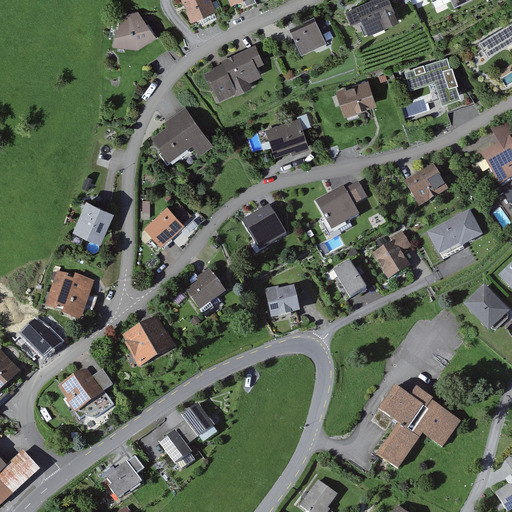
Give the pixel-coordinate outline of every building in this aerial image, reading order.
[(211,0),(184,0),(194,21),(217,11),(211,0)] [(399,20),(389,0),(370,0),(371,2),(346,14),(352,26),(359,23),(364,36),(399,20)] [(471,0),(409,0),(410,1),(411,0),(449,0),(454,10),(473,2),(471,0)] [(135,50),(155,37),(150,29),(139,11),(131,16),(115,16),(114,50),(135,50)] [(325,43),(316,22),(294,31),(303,52),(325,43)] [(488,60),(511,45),(511,23),(478,44),(488,60)] [(263,66),(255,48),(247,52),(222,62),(223,65),(220,66),(213,69),(214,73),(205,77),(212,92),(215,91),(220,103),(252,90),(249,84),(261,79),(256,69),(263,66)] [(412,87),(433,80),(442,106),(462,99),(449,60),(408,74),(412,87)] [(367,82),(335,92),(344,119),(371,110),(376,108),(367,82)] [(200,156),(214,147),(187,109),(177,117),(153,134),(171,160),(192,145),(200,156)] [(299,119),(266,133),(277,159),(310,145),(299,119)] [(499,145),(481,155),(501,189),(511,182),(511,125),(509,121),(491,131),(495,138),(499,145)] [(335,134),(339,151),(347,149),(354,147),(349,130),(335,134)] [(416,176),(406,182),(419,207),(449,191),(435,166),(416,176)] [(351,188),(345,191),(355,208),(367,201),(358,184),(351,188)] [(343,187),(317,202),(332,230),(359,216),(355,208),(345,191),(343,187)] [(105,209),(88,202),(85,208),(75,233),(102,244),(115,214),(105,209)] [(266,211),(245,221),(259,249),(285,236),(270,208),(266,211)] [(183,224),(169,209),(146,232),(161,247),(183,224)] [(472,212),(431,232),(442,256),(483,236),(472,212)] [(393,245),(375,256),(391,281),(410,270),(400,255),(411,249),(402,234),(391,240),(393,245)] [(350,263),(333,273),(350,299),(366,289),(350,263)] [(511,265),(499,278),(511,291),(511,265)] [(219,283),(211,272),(203,278),(187,289),(201,309),(225,292),(219,283)] [(64,308),(72,311),(71,315),(88,321),(100,282),(83,276),(81,284),(73,281),(64,308)] [(295,287),(266,292),(271,319),(300,313),(299,306),(295,287)] [(509,312),(484,287),(465,306),(490,331),(509,312)] [(138,368),(173,348),(160,325),(125,345),(138,368)] [(0,390),(19,373),(0,351),(0,390)] [(88,371),(61,390),(77,413),(104,395),(93,379),(88,371)] [(98,376),(93,379),(104,395),(113,388),(103,373),(98,376)] [(377,454),(400,470),(423,435),(443,449),(462,422),(418,393),(414,399),(396,387),(380,411),(398,424),(377,454)] [(224,427),(205,401),(188,413),(193,419),(205,436),(207,439),(224,427)] [(193,419),(182,427),(194,444),(205,436),(193,419)] [(186,469),(203,456),(194,444),(182,427),(165,440),(186,469)] [(0,509),(42,473),(24,453),(0,473),(0,509)] [(151,485),(144,474),(152,469),(143,455),(114,474),(121,484),(115,488),(125,502),(151,485)] [(496,496),(506,511),(511,511),(511,458),(506,462),(511,470),(511,477),(507,481),(510,487),(496,496)] [(306,499),(300,507),(305,511),(328,511),(338,497),(318,482),(306,499)]
